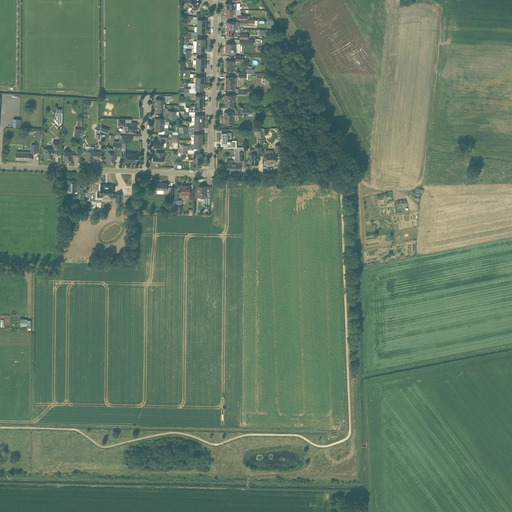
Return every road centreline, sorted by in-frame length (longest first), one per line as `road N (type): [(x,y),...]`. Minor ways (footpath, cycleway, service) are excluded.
road 1 (track): [(360,181),(268,0)]
road 2 (track): [(421,196),(441,4),(435,0)]
road 3 (residential): [(212,171),(216,15),(209,0)]
road 4 (residential): [(144,168),(0,164)]
